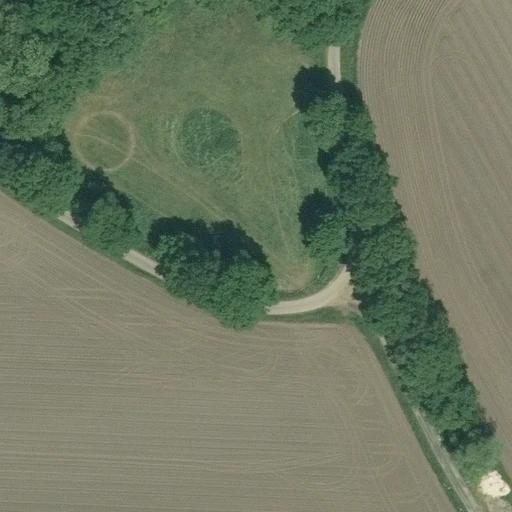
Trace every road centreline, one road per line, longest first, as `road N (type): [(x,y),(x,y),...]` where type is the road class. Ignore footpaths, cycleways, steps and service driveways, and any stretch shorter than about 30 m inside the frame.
road 1 (residential): [(361,289),(285,307),(217,297),(170,279),(0,166)]
road 2 (residential): [(345,0),(327,34),(361,289)]
road 3 (track): [(394,353),(487,511)]
